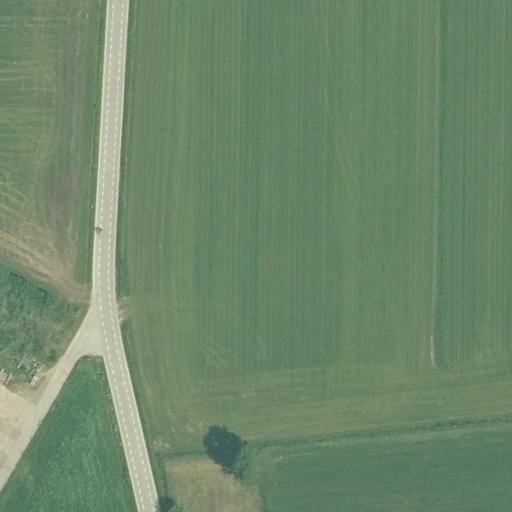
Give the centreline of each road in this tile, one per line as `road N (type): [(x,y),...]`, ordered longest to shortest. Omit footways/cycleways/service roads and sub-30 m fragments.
road 1 (tertiary): [(154,511),(108,300),(105,202),(121,0)]
road 2 (unknown): [(112,316),(0,477)]
